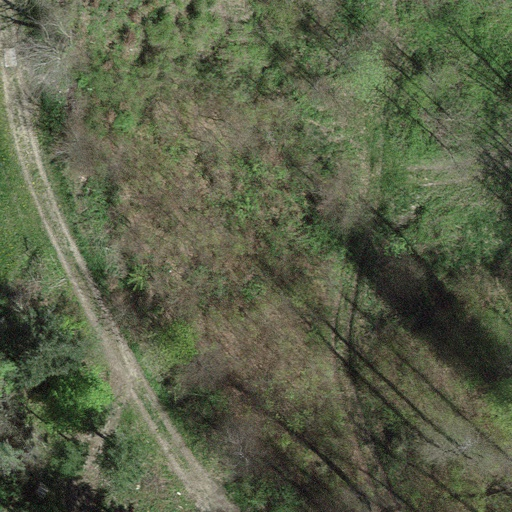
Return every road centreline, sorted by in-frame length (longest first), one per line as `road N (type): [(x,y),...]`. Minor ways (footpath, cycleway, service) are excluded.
road 1 (track): [(0,36),(11,137),(75,284),(222,511)]
road 2 (track): [(384,195),(353,256),(339,322),(347,409),(391,511)]
